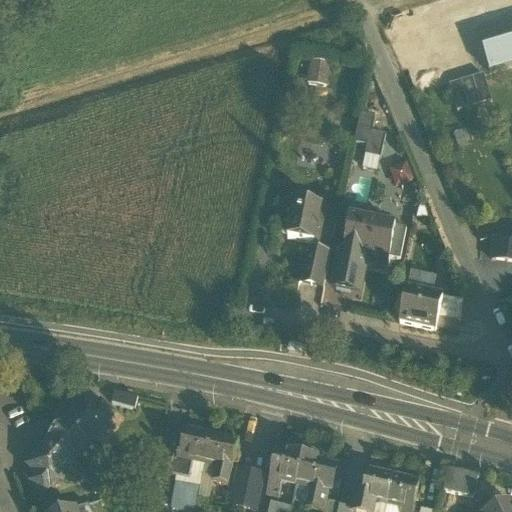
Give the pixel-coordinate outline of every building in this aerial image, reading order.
[(511,41),(482,51),(489,73),(511,66),(511,41)] [(330,66),(310,63),(306,86),(326,89),(330,66)] [(449,85),(457,112),(491,102),(483,75),(449,85)] [(355,144),(368,147),(370,134),(374,118),(361,115),(355,144)] [(385,137),(370,134),(368,147),(365,157),(380,160),(385,137)] [(380,160),(365,157),(362,171),(377,174),(380,160)] [(406,166),(388,173),(395,191),(414,183),(406,166)] [(289,241),(314,246),(322,210),(286,203),(281,228),(291,230),(289,241)] [(388,265),(389,260),(395,230),(349,221),(339,272),(335,292),(350,295),(357,259),(368,261),(388,265)] [(407,232),(395,230),(389,260),(401,262),(407,232)] [(491,261),(511,264),(511,236),(494,240),(491,261)] [(299,285),(323,290),(328,270),(331,255),(312,252),(310,259),(305,257),(299,285)] [(361,297),(368,261),(357,259),(350,295),(361,297)] [(323,290),(335,292),(339,272),(328,270),(323,290)] [(407,291),(433,297),(436,280),(411,275),(407,291)] [(400,326),(436,334),(436,330),(439,318),(443,299),(433,297),(407,291),(400,326)] [(458,323),(462,323),(465,303),(443,299),(439,318),(458,323)] [(439,318),(436,330),(456,334),(458,323),(439,318)] [(112,408),(135,413),(138,402),(115,396),(112,408)] [(85,404),(67,424),(91,446),(110,425),(109,424),(115,417),(101,405),(95,412),(85,404)] [(70,470),(91,446),(67,424),(66,424),(45,448),(70,470)] [(178,444),(176,454),(181,455),(176,479),(187,481),(190,467),(205,470),(212,439),(186,434),(184,445),(178,444)] [(238,445),(212,439),(205,470),(216,473),(219,473),(216,487),(228,490),(233,467),(238,468),(240,459),(235,457),(238,445)] [(51,491),(70,470),(45,448),(44,449),(45,449),(27,469),(37,478),(31,485),(45,497),(51,490),(51,491)] [(200,490),(205,470),(190,467),(187,481),(176,479),(181,455),(176,454),(169,484),(177,486),(200,490)] [(282,487),(296,490),(303,460),(276,454),(274,464),(269,463),(266,474),(271,475),(266,499),(279,501),(282,487)] [(296,490),(311,494),(307,509),(306,511),(323,511),(326,505),(328,497),(322,495),(322,491),(327,470),(328,465),(303,460),(296,490)] [(327,470),(322,491),(332,493),(337,472),(327,470)] [(232,508),(244,511),(251,476),(240,473),(232,508)] [(359,511),(371,511),(373,507),(387,511),(393,480),(368,474),(364,491),(359,511)] [(444,495),(473,502),(478,480),(449,474),(444,495)] [(255,511),(263,479),(251,476),(244,511),(247,511),(255,511)] [(393,480),(387,511),(393,511),(413,511),(419,486),(393,480)] [(202,484),(200,490),(199,496),(208,498),(210,486),(202,484)] [(192,511),(195,511),(199,496),(200,490),(177,486),(173,511),(175,511),(183,511),(184,510),(192,511)] [(349,511),(359,511),(364,491),(354,489),(349,511)] [(292,506),(307,509),(311,494),(296,490),(292,506)]
